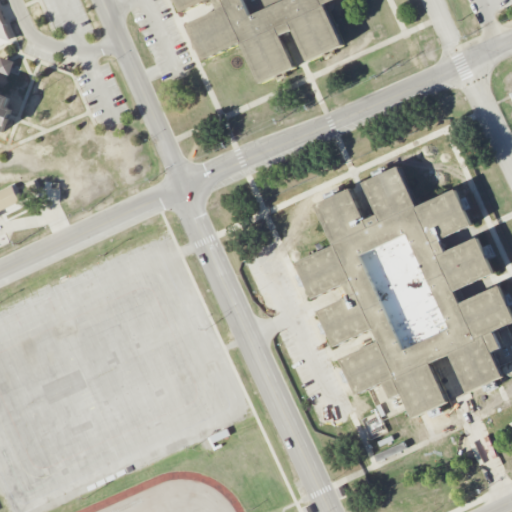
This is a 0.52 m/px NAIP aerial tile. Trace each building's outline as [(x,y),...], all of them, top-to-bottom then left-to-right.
[(175,0),(183,16),(216,0),(221,0),(227,11),(188,29),(204,64),(230,52),(238,69),(249,64),(259,85),(295,69),(278,32),(290,27),(298,23),(315,60),(350,44),(339,21),(350,15),(343,0),(175,0)] [(0,56),(0,72),(10,76),(16,62),(0,56)] [(0,91),(13,97),(10,106),(16,108),(4,136),(0,134),(0,91)] [(316,202),(334,242),(295,260),(312,297),(344,283),(349,295),(319,308),(336,344),(374,327),(380,340),(341,357),(357,392),(367,388),(383,380),(391,397),(402,392),(409,408),(412,414),(421,410),(448,398),(431,361),(442,356),(451,352),(468,389),(495,376),(503,373),(499,365),(492,349),(503,344),(496,328),(506,323),(511,320),(511,309),(500,283),(461,301),(455,289),(493,272),(476,235),(447,249),(441,236),(471,222),(455,187),(417,204),(399,164),(363,180),(378,213),(372,215),(365,218),(351,186),(316,202)] [(0,211),(20,201),(12,186),(0,192),(0,211)] [(335,489),(342,486),(346,495),(340,498),(335,489)]
